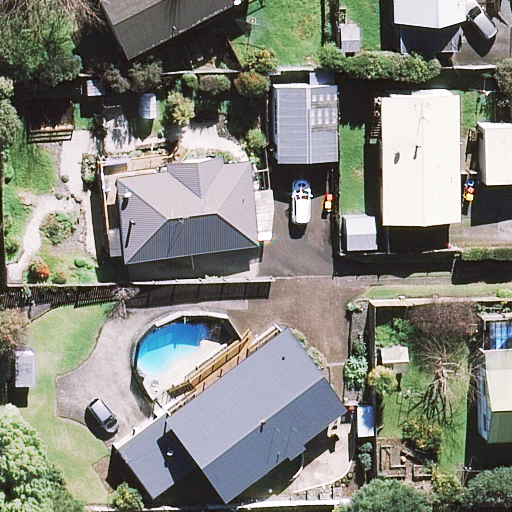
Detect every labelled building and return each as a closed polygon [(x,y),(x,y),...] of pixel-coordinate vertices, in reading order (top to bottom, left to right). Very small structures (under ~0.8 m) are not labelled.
[(218,0),(97,0),(121,48),(218,0)] [(460,15),(459,0),(389,0),(390,16),(460,15)] [(332,156),(333,83),(273,81),(271,155),(332,156)] [(454,89),(376,90),(377,217),(456,216),(454,89)] [(511,177),(511,121),(480,121),(480,178),(511,177)] [(246,152),(162,157),(162,166),(114,169),(118,254),(155,252),(156,278),(202,275),(200,246),(250,243),(246,152)] [(342,404),(280,320),(113,443),(150,493),(195,460),(220,494),(342,404)] [(511,431),(511,343),(481,344),(482,431),(511,431)]
